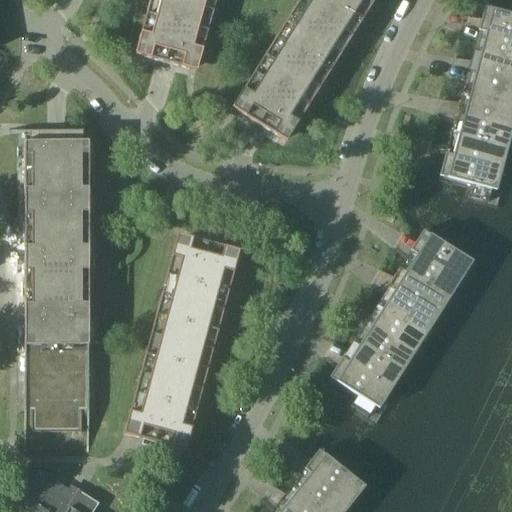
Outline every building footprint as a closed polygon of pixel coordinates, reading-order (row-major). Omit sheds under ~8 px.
[(150,0),(141,34),(134,56),(166,64),(196,73),(202,51),(215,0),(150,0)] [(300,0),(244,90),(243,90),(231,109),(259,126),(286,143),(298,124),(374,0),(300,0)] [(486,32),(511,39),(511,16),(484,9),(478,31),(486,34),(486,32)] [(481,53),(511,61),(511,39),(486,32),(486,34),(481,53)] [(511,61),(481,53),(475,74),(511,83),(511,61)] [(511,83),(475,74),(470,95),(511,106),(511,83)] [(511,112),(511,106),(470,95),(464,116),(508,128),(511,112)] [(458,137),(502,148),(508,128),(464,116),(458,137)] [(87,454),(88,454),(88,136),(57,136),(24,136),(24,454),(26,454),(26,434),(87,433),(87,454)] [(453,158),(497,169),(502,148),(458,137),(453,156),(453,158)] [(439,177),(471,186),(468,198),(488,203),(497,169),(453,158),(453,156),(445,154),(439,177)] [(423,232),(411,252),(417,256),(418,255),(456,279),(461,282),(473,264),(468,261),(430,236),(423,232)] [(124,435),(157,443),(186,451),(191,429),(237,257),(231,256),(233,250),(207,243),(184,236),(182,241),(176,240),(130,413),(124,435)] [(417,256),(406,273),(445,298),(449,300),(461,282),(456,279),(418,255),(417,256)] [(406,273),(395,291),(433,316),(437,319),(449,300),(445,298),(406,273)] [(284,302),(288,291),(277,287),(272,298),(284,302)] [(395,291),(383,310),(421,334),(426,337),(437,319),(433,316),(395,291)] [(383,310),(371,328),(410,352),(414,355),(426,337),(421,334),(383,310)] [(371,328),(360,346),(398,371),(403,373),(414,355),(410,352),(371,328)] [(349,363),(348,364),(387,389),(391,392),(403,373),(398,371),(360,346),(349,363)] [(342,359),(330,379),(336,383),(358,397),(351,407),(368,418),(375,407),(379,410),(391,392),(387,389),(348,364),(349,363),(342,359)] [(319,452),(304,470),(311,475),(311,474),(347,503),(351,506),(365,488),(361,485),(325,457),(319,452)] [(101,511),(96,509),(99,505),(82,495),(80,498),(39,472),(13,511),(101,511)] [(311,475),(298,491),(324,511),(346,511),(351,506),(347,503),(311,474),(311,475)] [(324,511),(298,491),(284,508),(289,511),(324,511)]
